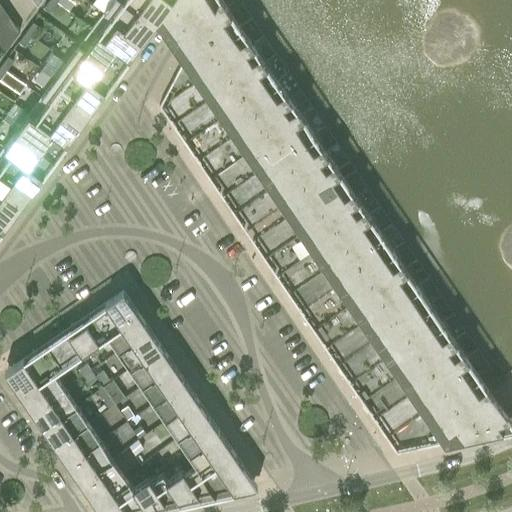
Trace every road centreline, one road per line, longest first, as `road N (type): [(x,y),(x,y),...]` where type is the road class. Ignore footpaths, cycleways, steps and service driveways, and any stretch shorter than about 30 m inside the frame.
road 1 (residential): [(318,492),(284,443),(237,305),(209,266),(162,238),(102,232),(23,260),(0,284)]
road 2 (unclassified): [(511,436),(318,492)]
